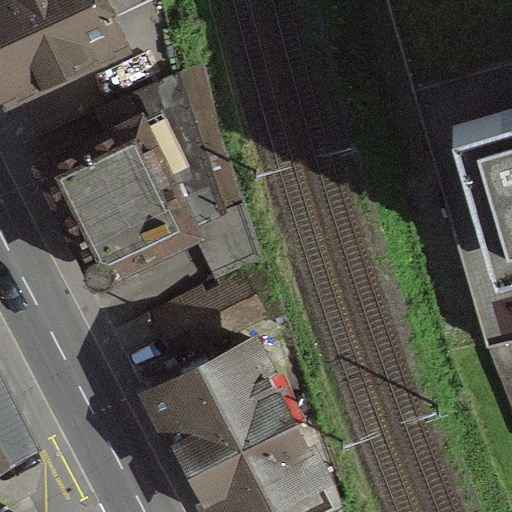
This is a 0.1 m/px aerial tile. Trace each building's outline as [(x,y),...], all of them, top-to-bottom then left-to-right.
[(0,0),(0,89),(5,99),(136,37),(122,8),(138,0),(0,0)] [(511,0),(389,0),(488,340),(511,334),(511,0)] [(190,223),(216,275),(264,250),(236,195),(228,199),(165,75),(109,103),(118,121),(40,160),(96,270),(143,247),(190,223)] [(253,307),(239,278),(155,311),(178,349),(253,307)] [(511,334),(488,340),(511,394),(511,334)] [(203,363),(147,391),(208,511),(333,511),(315,462),(250,340),(203,363)] [(0,462),(40,440),(0,366),(0,462)]
